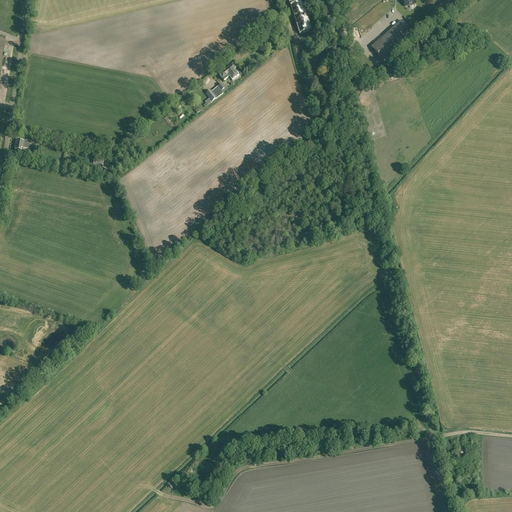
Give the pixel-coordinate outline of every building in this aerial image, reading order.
[(288,0),(290,5),(299,34),(311,30),(301,2),(300,2),(299,0),(288,0)] [(401,21),(371,47),(383,61),(413,35),(401,21)] [(319,57),(323,67),(331,64),(327,54),(319,57)] [(240,74),(232,65),(219,76),(224,81),(229,77),(232,81),(240,74)] [(207,83),(212,88),(218,82),(213,77),(207,83)] [(212,102),(216,99),(223,93),(224,94),(226,92),(224,89),(225,88),(221,84),(217,87),(211,92),(210,90),(205,94),(209,99),(205,102),(207,105),(211,101),(212,102)] [(28,149),(29,142),(16,140),(15,150),(23,151),(23,148),(28,149)] [(92,169),(101,171),(100,175),(112,177),(113,174),(110,174),(111,171),(102,169),(104,160),(94,158),(92,169)] [(217,466),(205,461),(200,473),(212,478),(217,466)]
